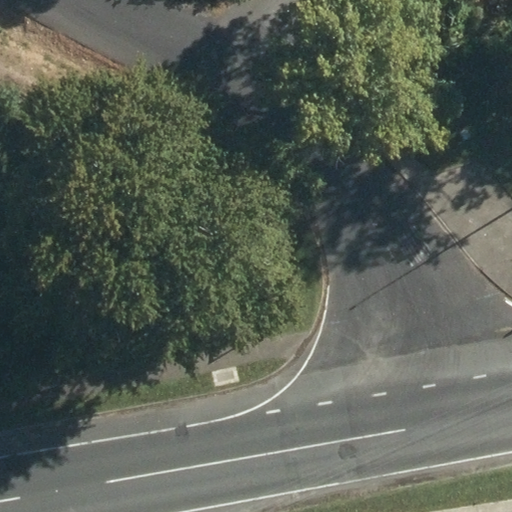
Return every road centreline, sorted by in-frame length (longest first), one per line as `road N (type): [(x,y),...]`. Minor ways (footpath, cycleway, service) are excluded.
road 1 (residential): [(67,0),(250,99),(329,167),(388,252),(466,418)]
road 2 (secondary): [(0,501),(466,418)]
